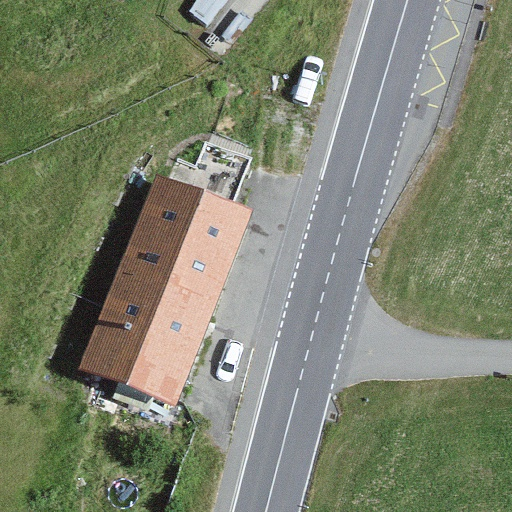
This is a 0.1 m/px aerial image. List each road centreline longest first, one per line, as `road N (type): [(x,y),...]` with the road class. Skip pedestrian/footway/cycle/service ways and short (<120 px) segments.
road 1 (primary): [(404,0),(314,332)]
road 2 (residential): [(314,332),(436,358),(511,356)]
road 3 (primary): [(314,332),(265,511)]
